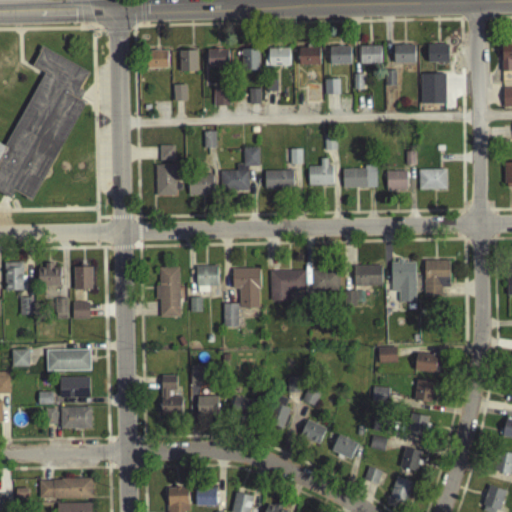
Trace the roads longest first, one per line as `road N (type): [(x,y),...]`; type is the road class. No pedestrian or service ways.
road 1 (residential): [(511,226),(0,238)]
road 2 (residential): [(441,511),(464,436),(479,334),(476,23),(468,7)]
road 3 (tertiary): [(125,511),(115,34),(106,14)]
road 4 (residential): [(359,511),(295,477),(227,455),(0,457)]
road 5 (primary): [(511,6),(221,12)]
